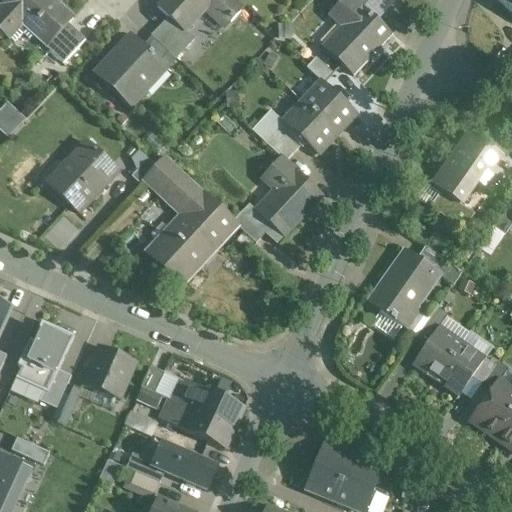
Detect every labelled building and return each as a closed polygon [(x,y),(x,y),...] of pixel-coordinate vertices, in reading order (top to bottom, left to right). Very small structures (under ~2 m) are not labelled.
[(73,19),(52,0),(7,0),(0,8),(0,32),(5,37),(21,19),(49,45),(67,25),(73,19)] [(166,0),(158,9),(184,34),(204,12),(224,31),(242,11),(231,0),(166,0)] [(363,10),(351,0),(344,0),(333,12),(346,25),(322,50),(353,79),(392,38),(363,10)] [(372,0),(351,0),(363,10),(372,0)] [(511,0),(499,0),(498,2),(511,14),(511,0)] [(85,41),(67,25),(49,45),(45,49),(63,65),(85,41)] [(131,37),(94,77),(130,110),(166,70),(160,64),(143,48),(131,37)] [(169,55),(151,39),(143,48),(160,64),(169,55)] [(333,76),(316,60),(306,71),(321,85),(321,84),(324,86),(333,76)] [(321,85),(301,105),(337,138),(356,117),(324,86),(321,84),(321,85)] [(8,104),(0,113),(0,132),(8,140),(26,121),(8,104)] [(301,105),(283,125),(304,145),(318,158),(337,138),(301,105)] [(283,125),(271,113),(252,133),(281,160),(285,164),(304,145),(283,125)] [(510,165),(470,137),(434,190),(451,202),(459,208),(460,207),(483,173),(497,183),(504,174),(505,175),(508,170),(507,170),(510,165)] [(118,175),(85,144),(46,185),(79,216),(118,175)] [(156,169),(145,181),(163,198),(182,177),(164,160),(156,169)] [(285,164),(281,160),(267,174),(281,187),(256,213),(272,228),(284,239),(322,198),(285,164)] [(147,161),(131,179),(140,187),(145,181),(156,169),(147,161)] [(232,224),(182,177),(163,198),(162,199),(184,221),(171,235),(168,232),(146,256),(181,289),(237,229),(232,224)] [(460,207),(459,208),(451,202),(440,217),(463,233),(474,217),(460,207)] [(256,213),(249,206),(242,214),(265,235),(272,228),(256,213)] [(511,210),(508,208),(494,230),(504,237),(511,226),(511,210)] [(242,214),(232,224),(237,229),(255,246),(265,235),(242,214)] [(462,275),(425,249),(417,261),(435,274),(435,275),(441,280),(453,288),(462,275)] [(417,261),(404,253),(368,305),(390,321),(390,322),(394,324),(407,333),(421,313),(419,312),(441,280),(435,275),(435,274),(417,261)] [(0,303),(0,332),(11,309),(0,303)] [(72,336),(40,322),(24,357),(34,362),(31,369),(37,372),(34,380),(49,386),(55,371),(57,372),(72,336)] [(461,347),(438,331),(412,369),(413,369),(415,365),(437,380),(461,347)] [(483,362),(461,347),(437,380),(459,395),(457,400),(458,400),(472,379),(484,363),(483,362)] [(137,365),(98,348),(81,386),(120,403),(137,365)] [(494,368),(484,360),(483,362),(484,363),(472,379),(482,386),(494,368)] [(494,368),(482,386),(492,393),(498,385),(499,385),(506,374),(495,366),(494,368)] [(163,376),(151,370),(142,389),(153,395),(163,376)] [(242,412),(203,394),(180,384),(171,403),(233,432),(242,412)] [(492,393),(470,424),(493,440),(511,413),(511,394),(499,385),(498,385),(492,393)] [(79,393),(67,387),(56,411),(68,417),(79,393)] [(153,395),(142,389),(136,402),(156,411),(162,399),(153,395)] [(171,403),(168,401),(159,421),(185,433),(184,433),(224,451),(233,432),(171,403)] [(511,413),(493,440),(511,452),(511,413)] [(157,427),(130,414),(125,427),(151,439),(157,427)] [(215,471),(161,447),(152,468),(206,492),(215,471)] [(365,511),(382,472),(323,448),(304,492),(352,511),(365,511)] [(0,493),(16,500),(28,470),(0,458),(0,493)] [(160,485),(135,474),(130,487),(154,497),(160,485)] [(0,511),(10,511),(16,500),(0,493),(0,511)] [(182,511),(158,501),(153,511),(182,511)]
